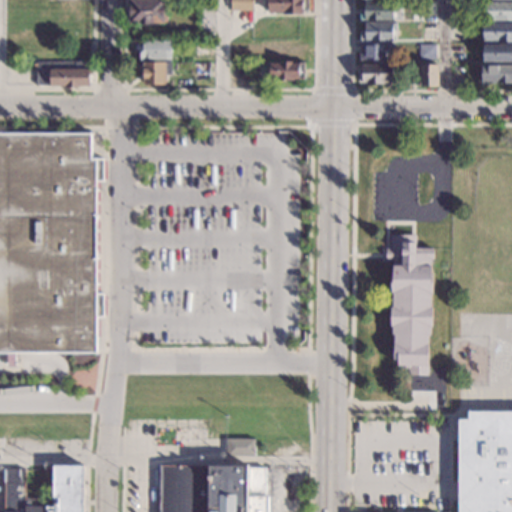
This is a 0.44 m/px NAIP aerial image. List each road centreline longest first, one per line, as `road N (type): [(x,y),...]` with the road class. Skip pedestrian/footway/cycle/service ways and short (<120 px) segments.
road 1 (secondary): [(334,0),(329,511)]
road 2 (residential): [(103,511),(117,365),(116,108)]
road 3 (residential): [(511,108),(116,108)]
